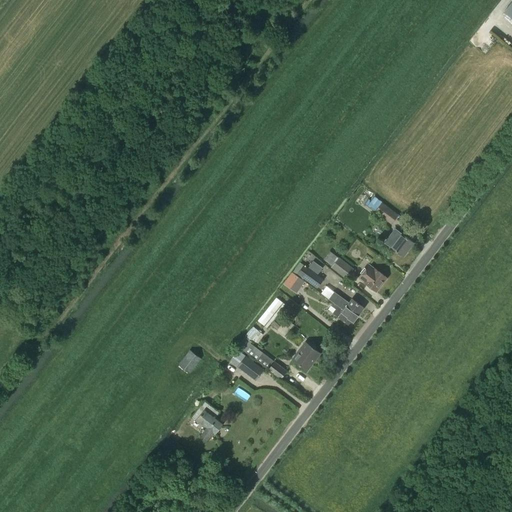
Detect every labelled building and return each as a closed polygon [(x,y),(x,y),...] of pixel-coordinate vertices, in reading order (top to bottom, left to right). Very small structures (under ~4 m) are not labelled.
[(511,0),(503,12),(511,18),(511,0)] [(366,205),(373,211),(382,199),(375,194),(366,205)] [(391,224),(399,215),(382,202),(374,212),(391,224)] [(394,228),(384,242),(403,257),(414,243),(394,228)] [(348,280),(356,270),(339,257),(331,267),(348,280)] [(313,271),(303,264),(297,273),(317,288),(324,279),(317,275),(321,269),(317,266),(313,271)] [(368,264),(358,277),(376,291),(387,278),(368,264)] [(292,272),(283,283),(297,293),(305,281),(292,272)] [(349,302),(334,291),(328,299),(333,302),(349,314),(352,316),(353,315),(357,317),(364,307),(352,298),(349,302)] [(258,320),(264,326),(264,325),(267,328),(286,305),(282,302),(276,297),(258,320)] [(349,314),(333,302),(331,305),(335,309),(333,313),(351,326),(357,317),(353,315),(352,316),(349,314)] [(287,319),(280,326),(274,321),(271,324),(284,336),(293,324),(287,319)] [(253,326),(237,345),(244,351),(267,369),(273,360),(250,343),(251,342),(250,340),(251,338),(256,343),(263,334),(253,326)] [(305,342),(292,359),(307,370),(320,353),(305,342)] [(190,350),(179,364),(190,374),(201,358),(190,350)] [(238,350),(230,360),(237,366),(256,380),(264,369),(245,355),(238,350)] [(274,361),(268,369),(280,378),(286,371),(274,361)] [(222,424),(224,422),(212,413),(215,409),(206,401),(202,405),(192,416),(202,424),(208,429),(202,436),(208,440),(213,434),(214,434),(222,424)]
